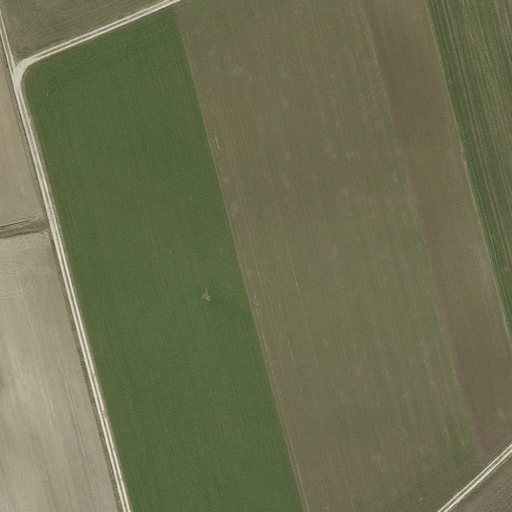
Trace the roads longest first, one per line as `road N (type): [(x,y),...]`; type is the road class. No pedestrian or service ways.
road 1 (track): [(0,16),(127,511)]
road 2 (track): [(173,0),(13,69)]
